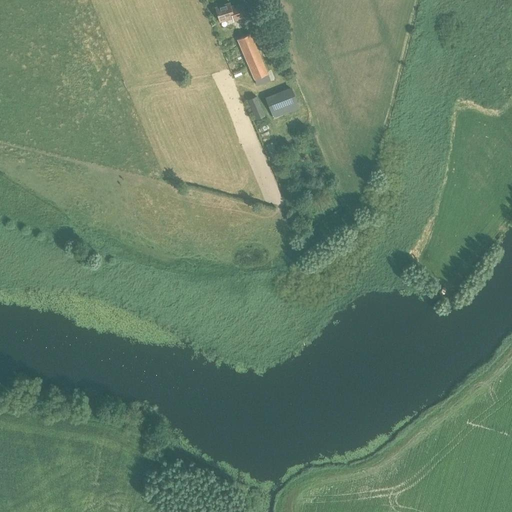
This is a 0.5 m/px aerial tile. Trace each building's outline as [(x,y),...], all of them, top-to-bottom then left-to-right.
[(230,3),(215,7),(219,21),(233,17),(234,21),(248,17),(243,2),(231,6),(230,3)] [(237,38),(256,84),(269,79),(251,33),(237,38)] [(266,97),(273,117),(298,108),(290,88),(266,97)] [(248,101),(256,120),(265,116),(257,97),(248,101)] [(266,146),(275,166),(281,163),(273,143),(266,146)]
